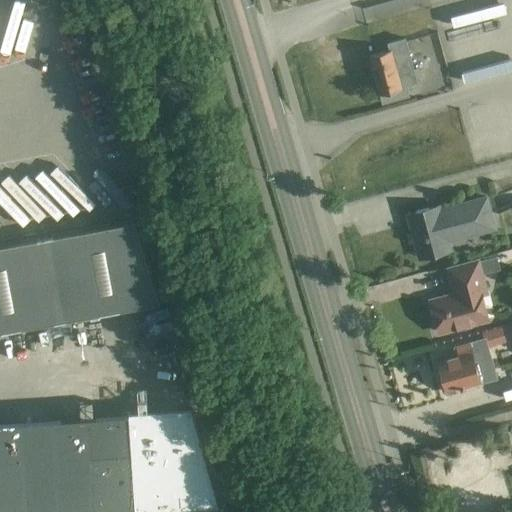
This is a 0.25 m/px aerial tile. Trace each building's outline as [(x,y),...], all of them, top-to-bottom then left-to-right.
[(392,50),(372,55),(384,102),(410,95),(407,84),(418,81),(417,78),(420,77),(418,69),(415,70),(406,38),(390,43),(392,50)] [(428,171),(413,174),(416,186),(474,174),(468,148),(425,156),(428,171)] [(440,205),(410,214),(417,241),(421,240),(425,257),(452,250),(450,240),(463,237),(462,233),(481,228),(482,231),(496,228),(488,197),(441,209),(440,205)] [(136,221),(42,239),(58,322),(162,302),(136,221)] [(0,333),(58,322),(42,239),(0,246),(0,333)] [(457,293),(433,300),(441,333),(483,321),(476,296),(488,293),(484,274),(499,270),(495,256),(450,268),(457,293)] [(445,379),(443,384),(445,391),(450,394),(458,391),(460,387),(497,377),(489,349),(495,347),(492,335),(481,338),(482,341),(458,348),(460,356),(440,361),(445,379)]
